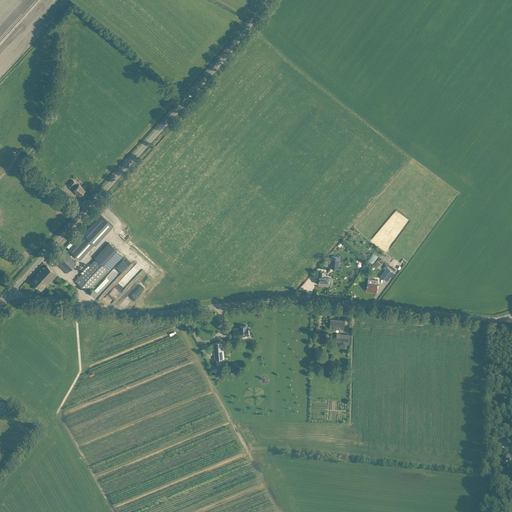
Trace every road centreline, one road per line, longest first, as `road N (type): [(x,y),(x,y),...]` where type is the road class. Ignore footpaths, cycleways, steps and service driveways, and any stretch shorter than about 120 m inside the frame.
road 1 (unclassified): [(511,316),(271,294),(135,310),(10,292)]
road 2 (tertiary): [(10,292),(269,0)]
